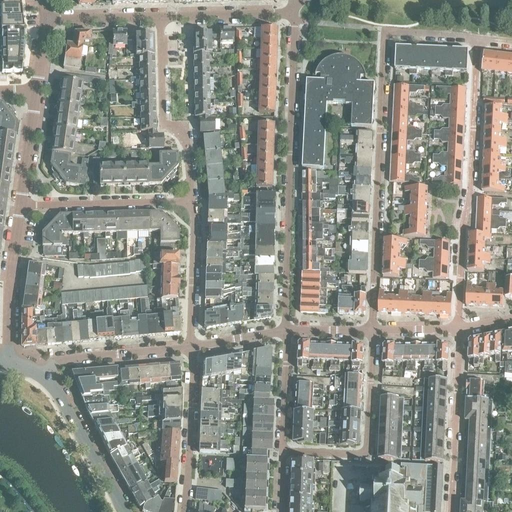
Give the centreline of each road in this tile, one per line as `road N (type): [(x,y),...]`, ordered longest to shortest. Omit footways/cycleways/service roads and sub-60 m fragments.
road 1 (residential): [(476,42),(393,32),(388,39),(373,331)]
road 2 (residential): [(293,14),(285,330)]
road 3 (residential): [(476,42),(458,330)]
road 4 (residential): [(283,451),(369,451),(373,331)]
road 5 (residential): [(449,511),(458,330)]
road 6 (residential): [(194,214),(167,201),(22,206)]
road 7 (residential): [(124,511),(59,399),(34,374)]
road 8 (residential): [(194,349),(54,362),(34,374)]
road 9 (residential): [(182,511),(194,349)]
road 10 (residential): [(6,359),(22,206)]
road 11 (residential): [(194,214),(194,349)]
road 12 (residential): [(161,19),(293,14)]
road 13 (residential): [(283,451),(285,330)]
